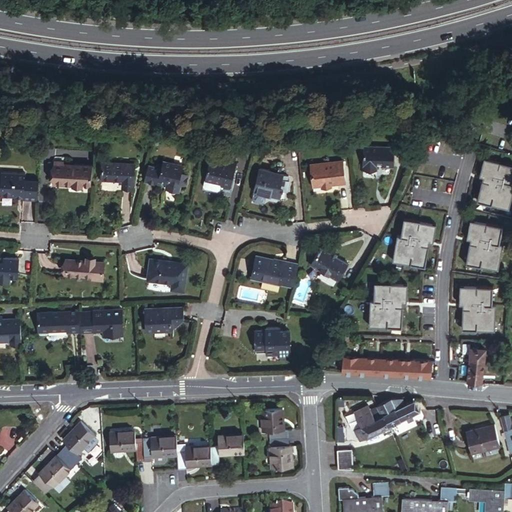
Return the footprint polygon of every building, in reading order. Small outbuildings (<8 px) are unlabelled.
[(400,146),(369,146),(369,171),(382,171),(382,166),(387,166),(388,169),(400,169),(400,146)] [(27,182),(39,183),(40,162),(28,161),(28,155),(4,154),(2,178),(17,179),(18,175),(29,176),(28,180),(27,182)] [(150,164),(146,182),(160,186),(161,182),(170,184),(169,188),(172,190),(173,193),(179,194),(182,191),(184,193),(186,186),(191,187),(194,175),(186,174),(188,165),(167,159),(165,168),(150,164)] [(488,182),(482,203),(511,210),(511,165),(490,160),(485,177),(489,178),(488,182)] [(221,165),(210,164),(207,185),(223,186),(223,190),(233,190),(236,162),(222,161),(221,165)] [(439,163),(436,172),(444,174),(447,166),(439,163)] [(319,188),(327,188),(337,187),(351,186),(349,164),(316,166),(319,188)] [(91,189),(92,170),(66,168),(57,167),(56,187),(74,188),(73,192),(83,193),(83,189),(91,189)] [(125,189),(124,196),(135,198),(140,174),(111,168),(107,185),(125,189)] [(286,192),(292,193),(295,185),(293,184),(287,183),(289,178),(264,171),(258,192),(285,199),(286,192)] [(397,261),(430,267),(433,246),(434,242),(438,243),(441,225),(409,219),(405,236),(402,236),(397,261)] [(474,244),(470,265),(502,272),(507,246),(504,246),(508,228),(475,221),(471,240),(475,240),(475,244),(474,244)] [(352,268),(325,250),(313,267),(340,285),(352,268)] [(297,287),(302,268),(277,261),(276,263),(258,258),(252,281),(282,288),(284,283),(297,287)] [(5,262),(0,261),(0,282),(12,283),(11,280),(18,280),(19,261),(5,260),(5,262)] [(66,264),(65,279),(92,281),(92,285),(104,286),(105,266),(95,266),(95,263),(85,262),(86,265),(66,264)] [(188,272),(150,264),(145,284),(170,289),(169,295),(182,299),(188,272)] [(296,291),(297,287),(284,283),(282,288),(296,291)] [(372,327),(405,329),(406,308),(406,304),(410,304),(411,286),(378,283),(377,301),(374,301),(372,327)] [(467,309),(465,330),(498,332),(500,306),(496,306),(497,288),(464,286),(463,305),(467,305),(467,309)] [(184,315),(144,316),(145,341),(171,340),(170,337),(175,337),(185,327),(184,315)] [(95,322),(81,322),(81,335),(81,341),(102,339),(102,343),(123,343),(122,316),(95,317),(95,318),(95,322)] [(81,322),(81,318),(41,319),(42,344),(49,344),(49,338),(69,337),(69,342),(81,341),(81,335),(81,322)] [(21,351),(20,325),(0,325),(0,345),(9,345),(9,350),(21,351)] [(255,355),(271,354),(271,349),(279,349),(279,354),(280,359),(292,359),(291,332),(281,333),(281,329),(267,329),(267,333),(254,333),(255,355)] [(472,349),(470,382),(473,382),(478,383),(483,383),(485,350),(472,349)] [(343,354),(343,370),(431,375),(432,359),(343,354)] [(415,397),(414,394),(402,400),(404,403),(415,397)] [(381,414),(404,403),(402,400),(401,397),(390,397),(376,404),(377,406),(381,414)] [(387,427),(421,410),(415,397),(404,403),(381,414),(387,427)] [(361,424),(381,414),(377,406),(370,409),(368,404),(354,411),(360,424),(361,424)] [(262,430),(263,438),(281,437),(281,429),(277,429),(276,408),(254,409),(254,430),(262,430)] [(91,413),(82,420),(94,433),(102,425),(91,413)] [(510,413),(502,415),(507,436),(511,435),(510,430),(511,429),(511,420),(511,418),(510,413)] [(367,436),(387,427),(381,414),(361,424),(367,436)] [(471,442),(499,436),(496,415),(466,421),(471,442)] [(66,444),(61,449),(74,463),(80,457),(77,455),(92,439),(77,424),(62,440),(66,444)] [(367,436),(361,424),(360,424),(354,427),(360,440),(367,436)] [(134,449),(135,461),(143,460),(142,442),(134,442),(133,429),(108,431),(109,450),(134,449)] [(404,430),(391,436),(394,442),(407,436),(404,430)] [(142,442),(143,460),(153,460),(152,455),(177,454),(176,449),(176,435),(151,437),(151,441),(142,442)] [(242,454),(241,435),(217,436),(217,447),(209,447),(210,465),(210,467),(218,466),(217,456),(242,454)] [(263,438),(264,467),(286,466),(285,444),(282,444),(281,437),(263,438)] [(209,447),(208,446),(184,447),(184,449),(176,449),(177,454),(177,469),(185,469),(185,466),(210,465),(209,447)] [(409,460),(422,455),(419,446),(406,451),(409,460)] [(61,449),(40,471),(55,486),(70,471),(68,469),(74,463),(61,449)] [(353,450),(338,449),(338,468),(353,469),(353,450)] [(374,494),(383,494),(391,494),(390,480),(373,481),(374,494)] [(339,497),(345,496),(359,495),(359,493),(353,487),(349,488),(348,485),(339,486),(339,497)] [(441,500),(449,500),(457,500),(458,487),(442,486),(441,500)] [(503,511),(505,497),(506,489),(471,487),(471,490),(469,490),(469,494),(471,495),(470,498),(488,499),(487,511),(503,511)] [(7,509),(4,511),(28,511),(34,505),(21,492),(6,508),(7,509)] [(384,511),(383,494),(374,494),(371,495),(371,500),(366,500),(365,495),(359,495),(345,496),(346,511),(384,511)] [(448,511),(449,500),(441,500),(406,497),(405,511),(448,511)] [(119,511),(109,502),(99,511),(119,511)] [(288,511),(288,503),(264,505),(264,511),(288,511)]
